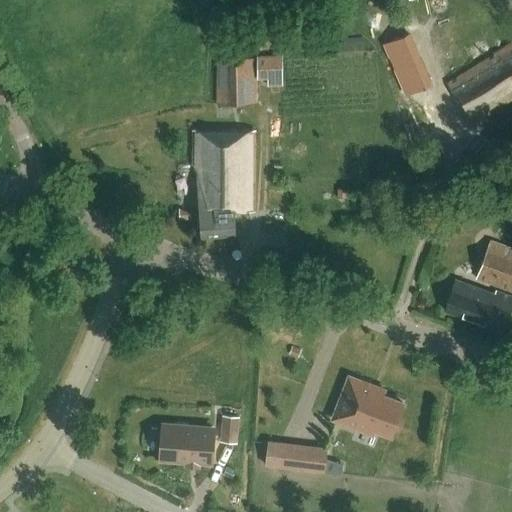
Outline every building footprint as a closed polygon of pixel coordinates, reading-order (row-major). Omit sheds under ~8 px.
[(408,95),(433,84),(410,33),(386,43),(408,95)] [(497,103),(499,107),(511,99),(511,89),(510,86),(511,85),(511,43),(446,83),(471,124),(488,114),(486,110),(497,103)] [(282,86),(282,56),(257,56),(257,58),(257,80),(268,80),(268,86),(269,86),(282,86)] [(255,104),(255,59),(218,58),(218,104),(255,104)] [(256,211),(256,130),(191,130),(191,165),(194,165),(196,174),(201,238),(237,236),(234,211),(256,211)] [(182,208),(178,208),(178,213),(178,219),(190,219),(190,212),(182,212),(182,208)] [(511,291),(511,248),(490,241),(476,278),(511,291)] [(456,279),(444,310),(462,317),(503,333),(511,307),(511,296),(496,290),(495,294),(456,279)] [(387,389),(347,373),(329,419),(373,436),(375,431),(391,438),(405,402),(385,394),(387,389)] [(237,441),(239,417),(223,415),(221,440),(237,441)] [(212,465),(216,426),(161,422),(158,461),(184,463),(184,467),(200,468),(200,464),(212,465)] [(324,471),(326,447),(267,442),(265,467),(324,471)]
